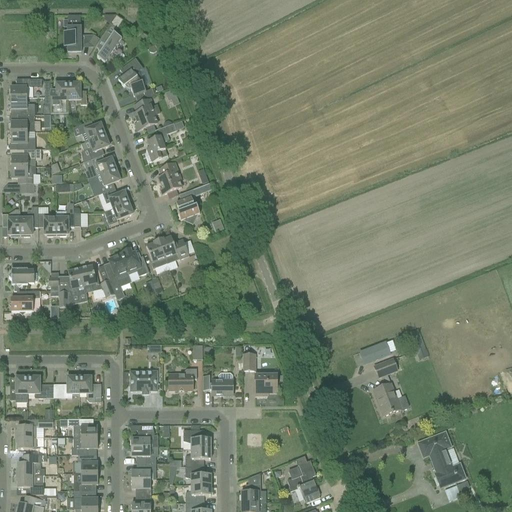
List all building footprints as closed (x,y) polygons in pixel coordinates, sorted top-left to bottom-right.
[(81,17),(67,18),(68,21),(68,30),(68,39),(65,39),(65,46),(68,46),(68,55),(81,55),(81,47),(85,46),(88,45),(94,49),(100,41),(94,37),(93,38),(81,38),(81,17)] [(107,34),(97,50),(101,55),(107,63),(110,68),(121,60),(115,53),(117,50),(120,52),(124,45),(119,42),(113,38),(114,36),(118,31),(123,22),(116,18),(116,17),(110,26),(106,33),(107,34)] [(104,17),(104,22),(110,26),(116,17),(104,17)] [(157,53),(153,47),(147,51),(149,55),(153,56),(157,53)] [(131,92),(134,99),(146,94),(142,84),(140,78),(137,79),(135,76),(143,70),(136,61),(120,72),(124,78),(118,82),(124,90),(125,89),(127,91),(128,92),(130,93),(131,92)] [(10,89),(11,100),(27,100),(27,89),(30,89),(30,82),(16,82),(16,89),(10,89)] [(51,108),(51,116),(69,116),(69,104),(68,86),(65,86),(65,85),(59,85),(59,86),(57,86),(57,92),(51,92),(51,84),(50,84),(50,92),(51,108)] [(80,107),(81,107),(87,107),(87,94),(80,94),(80,86),(78,86),(78,84),(72,84),(72,86),(68,86),(69,104),(76,104),(76,107),(80,107)] [(174,92),(165,95),(168,103),(171,102),(177,100),(174,92)] [(16,112),(16,118),(18,118),(34,117),(34,107),(27,107),(27,100),(11,100),(11,112),(16,112)] [(135,127),(138,134),(146,130),(153,128),(158,126),(154,118),(160,116),(157,107),(153,108),(151,102),(135,108),(137,115),(134,117),(137,126),(135,127)] [(90,115),(93,122),(103,118),(100,111),(90,115)] [(11,124),(11,135),(27,135),(34,134),(34,117),(18,118),(18,124),(11,124)] [(89,144),(89,143),(105,137),(104,134),(105,134),(103,128),(101,129),(101,126),(94,129),(91,123),(79,128),(83,138),(85,145),(89,144)] [(148,159),(150,166),(168,159),(163,145),(169,143),(167,137),(177,134),(174,126),(172,127),(163,130),(155,133),(158,140),(148,144),(150,150),(147,151),(149,158),(148,159)] [(17,146),(17,152),(35,152),(35,141),(28,141),(27,135),(11,135),(11,146),(17,146)] [(81,154),(84,165),(102,158),(104,157),(102,151),(109,149),(108,146),(110,146),(108,140),(106,140),(105,137),(89,143),(89,144),(85,145),(81,147),(84,154),(81,154)] [(11,158),(11,170),(36,169),(35,152),(17,152),(17,158),(11,158)] [(85,174),(88,182),(91,181),(100,177),(100,178),(116,172),(115,169),(116,168),(114,162),(112,163),(112,161),(105,163),(102,158),(84,165),(87,174),(85,174)] [(57,166),(52,168),(52,176),(55,175),(60,173),(57,166)] [(160,192),(162,197),(182,190),(179,183),(181,182),(175,166),(159,172),(162,179),(158,180),(162,191),(160,192)] [(18,181),(18,187),(20,187),(34,187),(34,177),(36,177),(36,169),(11,170),(12,181),(18,181)] [(96,188),(100,197),(103,196),(115,191),(113,186),(120,183),(119,181),(121,180),(119,174),(117,175),(116,172),(100,178),(100,177),(91,181),(94,189),(96,188)] [(204,172),(198,174),(201,182),(203,186),(208,184),(207,181),(207,180),(204,172)] [(74,186),(74,194),(83,191),(81,185),(79,186),(74,186)] [(193,192),(196,199),(212,192),(209,186),(193,192)] [(20,195),(20,196),(34,196),(34,187),(20,187),(20,195)] [(110,205),(113,211),(129,205),(128,202),(129,202),(127,196),(125,197),(124,194),(117,197),(115,191),(103,196),(106,206),(110,205)] [(186,223),(192,225),(193,225),(196,219),(195,218),(200,216),(196,205),(194,206),(191,200),(176,205),(180,215),(178,216),(181,224),(185,222),(186,223)] [(104,215),(109,228),(118,224),(118,222),(133,217),(132,214),(134,214),(131,208),(130,208),(129,205),(113,211),(104,215)] [(60,237),(60,239),(66,239),(66,237),(68,237),(68,230),(74,230),(74,216),(74,206),(70,206),(66,213),(56,214),(56,221),(56,238),(60,237)] [(24,238),(24,239),(30,239),(30,238),(32,238),(32,230),(38,230),(38,216),(38,209),(31,210),(31,213),(27,213),(27,221),(20,221),(20,238),(24,238)] [(11,238),(11,240),(17,240),(17,238),(20,238),(20,221),(20,212),(15,212),(8,217),(2,217),(2,230),(8,230),(9,238),(11,238)] [(47,237),(47,239),(53,239),(53,238),(56,238),(56,221),(49,221),(49,216),(38,216),(38,230),(44,230),(44,238),(47,237)] [(220,222),(213,225),(216,234),(223,231),(220,222)] [(158,243),(167,266),(189,258),(183,242),(177,245),(178,247),(175,249),(171,239),(164,242),(163,241),(158,243)] [(154,246),(146,249),(152,265),(151,265),(153,272),(155,271),(167,266),(158,243),(153,245),(154,246)] [(137,274),(139,279),(146,276),(144,270),(141,272),(135,255),(132,256),(130,252),(120,256),(128,278),(137,274)] [(111,268),(105,270),(109,283),(115,297),(122,294),(120,289),(131,285),(128,278),(120,256),(120,257),(118,258),(118,257),(112,259),(112,260),(109,262),(111,268)] [(103,292),(106,301),(115,297),(109,283),(101,286),(101,287),(99,287),(97,279),(95,280),(93,268),(80,271),(84,289),(91,287),(92,294),(103,292)] [(14,288),(14,294),(19,294),(19,290),(22,288),(27,288),(28,287),(34,287),(34,284),(34,274),(28,274),(28,272),(22,272),(19,270),(17,272),(12,272),(12,277),(9,280),(12,283),(12,288),(14,288)] [(80,271),(68,274),(69,279),(69,280),(71,285),(68,286),(71,299),(75,298),(77,297),(86,296),(84,289),(80,271)] [(51,289),(51,293),(59,293),(59,279),(59,275),(51,275),(51,280),(49,280),(49,289),(51,289)] [(161,289),(157,280),(151,282),(152,283),(155,291),(161,289)] [(145,285),(148,294),(155,291),(152,283),(145,285)] [(19,315),(22,318),(26,314),(33,314),(37,314),(40,311),(40,294),(27,294),(27,300),(11,301),(11,306),(9,308),(11,310),(11,315),(19,315)] [(59,295),(59,310),(68,310),(68,294),(59,295)] [(115,297),(117,303),(125,300),(122,294),(115,297)] [(417,331),(408,335),(413,348),(415,353),(418,358),(427,354),(425,349),(418,331),(417,331)] [(360,355),(364,366),(390,356),(386,345),(360,355)] [(193,348),(193,362),(203,362),(203,348),(193,348)] [(204,358),(213,358),(213,349),(204,349),(204,358)] [(243,358),(243,374),(255,374),(255,357),(243,358)] [(385,388),(373,393),(383,419),(392,416),(401,412),(409,409),(405,398),(397,401),(387,377),(397,373),(393,362),(384,366),(374,369),(378,380),(381,379),(385,388)] [(169,377),(169,393),(193,393),(193,382),(197,382),(197,375),(193,375),(193,372),(187,372),(185,374),(185,377),(169,377)] [(131,375),(131,394),(157,393),(157,374),(131,375)] [(212,393),(212,398),(233,398),(233,383),(233,378),(230,375),(221,375),(218,378),(218,383),(209,383),(209,379),(203,379),(203,383),(203,393),(212,393)] [(16,403),(16,406),(28,405),(28,397),(28,380),(24,380),(24,378),(18,378),(18,380),(16,380),(16,387),(10,387),(10,403),(16,403)] [(35,397),(35,401),(46,401),(46,397),(46,387),(40,387),(40,380),(37,380),(37,378),(31,378),(31,380),(28,380),(28,397),(35,397)] [(61,397),(61,401),(72,401),(72,396),(79,396),(79,380),(76,380),(76,378),(70,378),(70,380),(67,380),(67,387),(61,387),(61,397)] [(90,405),(96,405),(96,401),(101,401),(101,387),(91,387),(91,380),(89,380),(89,378),(83,378),(83,380),(79,380),(79,396),(86,396),(86,402),(90,405)] [(255,378),(255,398),(265,398),(265,396),(277,396),(277,378),(255,378)] [(60,422),(60,429),(68,429),(74,429),(74,440),(98,440),(98,429),(88,429),(83,429),(83,422),(68,422),(60,422)] [(16,434),(16,440),(36,440),(36,428),(28,429),(18,429),(18,434),(16,434)] [(131,441),(131,450),(150,450),(158,450),(158,438),(154,438),(154,428),(140,428),(140,439),(139,439),(138,441),(131,441)] [(191,446),(191,452),(211,452),(211,441),(204,441),(203,439),(202,439),(202,433),(200,433),(200,428),(191,428),(191,433),(183,433),(183,444),(189,446),(191,446)] [(434,476),(440,491),(466,481),(460,466),(452,469),(446,452),(451,450),(445,435),(417,446),(423,461),(429,458),(436,475),(434,476)] [(58,439),(57,446),(66,448),(67,441),(58,439)] [(31,452),(31,458),(46,458),(46,452),(36,452),(36,440),(16,440),(16,447),(18,447),(18,452),(28,452),(31,452)] [(76,458),(78,458),(88,458),(88,451),(98,451),(98,440),(74,440),(74,451),(71,451),(72,458),(76,458)] [(140,461),(140,466),(156,466),(156,459),(150,459),(150,450),(131,450),(131,459),(138,459),(139,461),(140,461)] [(185,459),(185,470),(202,470),(202,464),(203,464),(204,462),(211,462),(211,452),(191,452),(191,458),(185,459)] [(17,471),(17,478),(36,478),(36,472),(41,472),(41,466),(42,464),(46,464),(46,458),(31,458),(31,459),(23,459),(23,466),(18,466),(18,471),(17,471)] [(81,465),(81,476),(98,476),(98,465),(93,465),(93,458),(88,458),(78,458),(78,465),(81,465)] [(292,482),(287,483),(291,493),(297,491),(298,492),(300,491),(305,506),(311,504),(320,501),(312,480),(316,478),(310,463),(306,465),(304,459),(296,463),(298,469),(288,473),(292,482)] [(131,474),(131,483),(151,483),(156,482),(156,466),(140,466),(140,472),(139,472),(138,474),(131,474)] [(192,482),(192,488),(211,487),(211,477),(204,477),(203,475),(202,475),(202,470),(185,470),(185,480),(192,482)] [(74,476),(74,494),(77,494),(92,494),(92,487),(98,487),(98,476),(81,476),(74,476)] [(31,491),(31,498),(43,498),(43,485),(36,485),(36,478),(17,478),(17,485),(18,485),(18,491),(31,491)] [(139,494),(139,499),(151,499),(151,491),(151,483),(131,483),(132,492),(139,492),(139,494)] [(467,483),(444,491),(448,503),(459,500),(458,494),(469,490),(467,483)] [(185,495),(185,506),(202,506),(202,500),(203,500),(204,498),(211,498),(211,487),(192,488),(192,493),(185,495)] [(241,494),(241,505),(259,505),(266,505),(266,494),(261,494),(261,487),(248,487),(248,494),(241,494)] [(82,511),(81,511),(98,511),(98,501),(92,501),(92,494),(77,494),(74,494),(74,511),(76,511),(82,511)] [(16,511),(43,511),(45,505),(47,498),(43,498),(31,498),(31,502),(33,502),(32,508),(19,506),(18,511),(17,511),(16,511)] [(132,506),(131,511),(150,511),(151,506),(151,499),(139,499),(139,504),(139,506),(132,506)]
